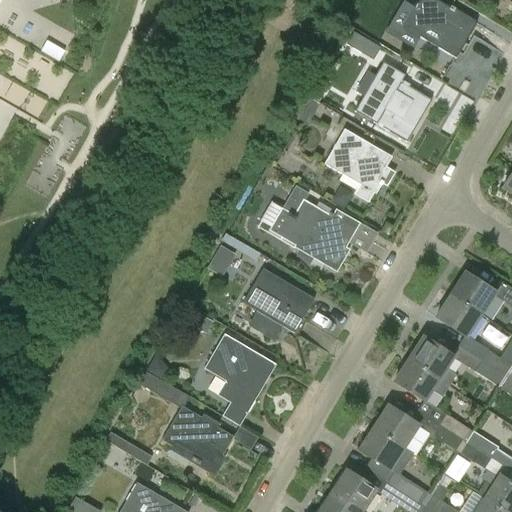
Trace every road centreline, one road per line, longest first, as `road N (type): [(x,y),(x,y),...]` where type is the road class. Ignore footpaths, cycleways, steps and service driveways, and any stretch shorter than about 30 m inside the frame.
road 1 (residential): [(258,511),(442,202)]
road 2 (residential): [(442,202),(511,82)]
